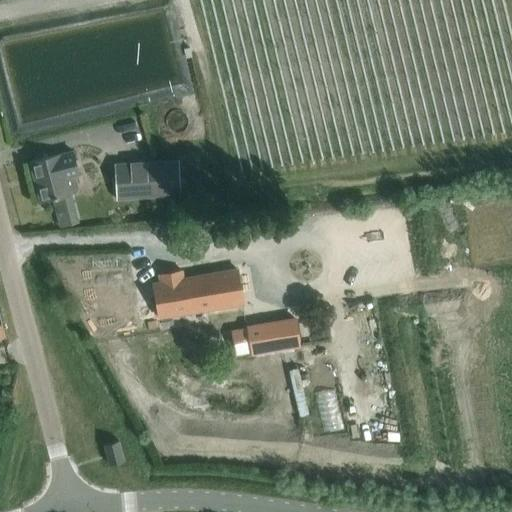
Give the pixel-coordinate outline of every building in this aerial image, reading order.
[(78,175),(72,150),(59,154),(59,153),(29,161),(36,186),(38,185),(41,200),(39,200),(40,201),(66,195),(70,194),(73,192),(76,190),(77,187),(77,185),(75,176),(78,175)] [(180,194),(177,159),(113,163),(115,198),(180,194)] [(316,234),(279,238),(281,266),(319,263),(316,234)] [(160,282),(151,283),(157,316),(242,301),(236,268),(182,278),(181,272),(180,269),(159,273),(160,282)] [(297,323),(251,334),(257,362),(304,351),(297,323)] [(103,444),(108,462),(109,464),(123,460),(118,440),(103,444)]
